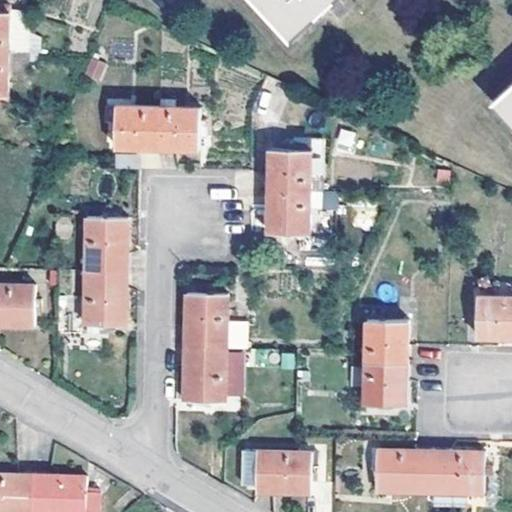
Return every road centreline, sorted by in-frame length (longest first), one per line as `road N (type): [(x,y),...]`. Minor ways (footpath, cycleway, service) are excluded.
road 1 (residential): [(186,218),(168,258),(159,436),(144,466)]
road 2 (residential): [(144,466),(0,380)]
